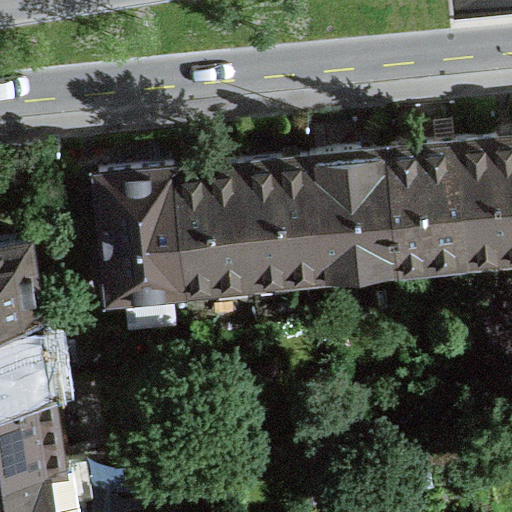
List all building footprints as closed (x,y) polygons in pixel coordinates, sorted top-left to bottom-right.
[(455,133),(467,254),(467,258),(511,253),(511,126),(470,131),(455,133)] [(393,139),(386,139),(398,260),(410,264),(456,260),(466,254),(467,254),(455,133),(393,139)] [(333,272),(388,266),(398,260),(386,139),(386,138),(380,139),(380,138),(322,144),(315,144),(315,145),(310,146),(310,147),(321,262),(322,268),(333,272)] [(311,274),(312,263),(321,262),(310,147),(249,153),(241,154),(253,276),(264,283),(267,284),(270,284),(273,284),(276,283),(279,282),(281,281),(284,278),(285,276),(311,274)] [(179,160),(174,161),(184,276),(195,275),(196,285),(221,283),(223,285),(226,286),(229,287),(232,287),(235,288),(237,287),(240,286),(243,285),(253,276),(241,154),(179,160)] [(164,278),(184,276),(174,161),(174,156),(107,162),(98,163),(99,169),(98,169),(109,277),(110,277),(111,283),(132,281),(134,296),(166,293),(164,278)] [(0,311),(38,306),(27,230),(0,233),(0,311)] [(0,385),(50,379),(38,306),(0,311),(0,385)] [(0,458),(60,450),(50,379),(0,385),(0,458)] [(0,511),(78,511),(76,493),(69,448),(60,450),(0,458),(0,511)]
